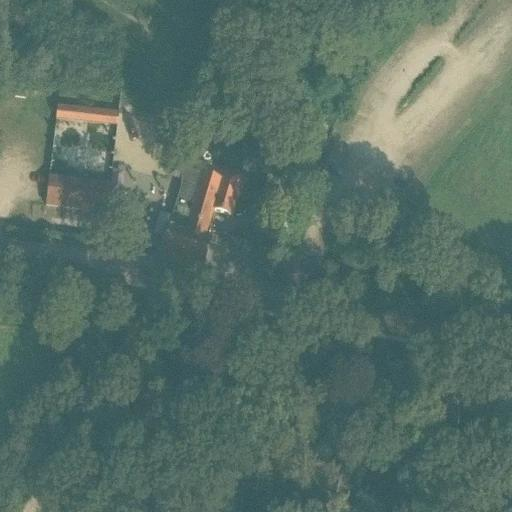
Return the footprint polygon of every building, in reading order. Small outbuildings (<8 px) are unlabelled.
[(14,98),(25,100),(27,88),(15,86),(14,98)] [(117,128),(118,114),(57,107),(55,121),(117,128)] [(232,127),(217,140),(226,149),(240,136),(232,127)] [(293,151),(319,161),(326,142),(300,133),(293,151)] [(274,145),(252,138),(247,156),(268,162),(274,145)] [(300,199),(306,175),(269,165),(257,210),(283,217),(288,196),(300,199)] [(168,230),(166,237),(160,257),(201,269),(206,252),(209,243),(204,241),(212,213),(231,218),(243,179),(223,173),(220,183),(202,177),(188,222),(173,217),(169,230),(168,230)] [(106,215),(109,195),(110,186),(48,179),(48,187),(45,207),(106,215)] [(254,248),(249,257),(260,263),(264,254),(254,248)]
